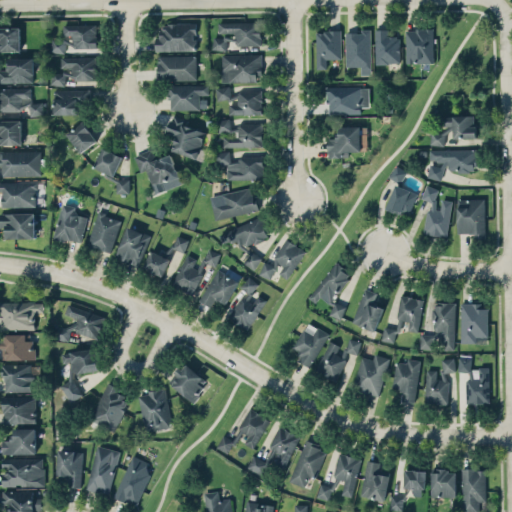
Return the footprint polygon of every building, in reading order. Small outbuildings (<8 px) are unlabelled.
[(218,22),(218,32),(235,32),(235,45),(261,44),(260,21),(218,22)] [(155,51),(195,50),(194,22),(160,23),(161,36),(155,36),(155,51)] [(63,35),(72,34),(73,48),(97,47),(96,24),(63,25),(63,35)] [(0,50),(20,50),(20,26),(0,26),(0,50)] [(387,28),(375,28),(375,63),(400,63),(399,36),(387,36),(387,28)] [(406,62),(433,62),(433,28),(405,29),(406,62)] [(316,30),(316,68),(326,68),(326,59),(341,58),(340,30),(316,30)] [(345,31),(346,67),(371,66),(369,30),(345,31)] [(64,53),(65,39),(52,37),(50,51),(64,53)] [(221,54),(222,82),(260,81),(260,54),(221,54)] [(157,55),(157,79),(196,79),(196,55),(157,55)] [(97,57),(62,56),(61,72),(51,72),(51,84),(65,85),(65,78),(96,79),(97,57)] [(32,57),(7,58),(7,70),(0,69),(0,82),(33,82),(32,57)] [(206,108),(206,96),(208,96),(208,84),(168,84),(169,109),(206,108)] [(31,86),(0,87),(0,110),(29,109),(29,115),(46,114),(45,102),(31,102),(31,86)] [(229,114),(262,113),(261,90),(230,91),(230,86),(216,86),(216,100),(236,99),(236,103),(228,103),(229,114)] [(369,86),(327,86),(327,114),(361,113),(360,106),(369,106),(369,86)] [(54,114),(82,113),(82,105),(89,105),(88,89),(53,89),(54,114)] [(205,131),(183,124),(185,117),(171,114),(166,134),(175,136),(171,150),(197,158),(205,131)] [(475,137),(475,114),(443,115),(443,131),(430,131),(431,145),(445,144),(444,129),(453,129),(453,138),(475,137)] [(21,143),(21,119),(0,119),(0,140),(0,144),(21,143)] [(262,146),(262,122),(232,123),(232,119),(218,119),(218,132),(224,132),(224,146),(262,146)] [(97,141),(84,121),(67,131),(79,152),(97,141)] [(327,138),(327,156),(348,156),(348,151),(360,151),(360,126),(337,126),(337,137),(327,138)] [(130,182),(114,175),(122,155),(102,147),(93,168),(120,180),(116,189),(125,193),(130,182)] [(182,183),(171,153),(156,159),(152,148),(134,155),(141,172),(146,170),(155,193),(182,183)] [(428,178),(444,178),(444,171),(476,171),(476,149),(430,149),(430,162),(429,162),(428,178)] [(2,176),(40,175),(40,150),(0,150),(0,163),(1,164),(2,176)] [(227,179),(263,178),(262,155),(238,155),(239,162),(230,162),(229,151),(216,151),(216,164),(227,164),(227,179)] [(407,170),(395,164),(389,177),(401,182),(407,170)] [(0,181),(0,190),(1,190),(2,206),(36,205),(35,180),(0,181)] [(408,215),(417,192),(395,184),(386,206),(408,215)] [(452,199),(442,198),(440,209),(435,208),(437,187),(424,185),(422,199),(428,200),(425,233),(447,236),(452,199)] [(259,209),(256,195),(251,196),(249,187),(210,195),(215,218),(259,209)] [(484,198),(457,198),(457,233),(474,232),(474,238),(485,237),(484,198)] [(80,243),(87,216),(75,213),(76,206),(61,203),(53,236),(80,243)] [(35,237),(35,212),(0,212),(0,228),(5,228),(6,237),(35,237)] [(112,251),(120,217),(96,212),(88,245),(112,251)] [(241,238),(244,246),(270,236),(262,216),(218,233),(223,245),(241,238)] [(115,257),(138,266),(150,234),(127,225),(115,257)] [(188,238),(177,235),(173,247),(185,251),(188,238)] [(287,278),(305,250),(286,238),(270,263),(265,260),(259,271),(271,279),(276,271),(287,278)] [(221,253),(208,248),(203,261),(216,265),(221,253)] [(143,268),(162,276),(169,258),(150,250),(143,268)] [(244,261),(254,268),(261,258),(252,251),(244,261)] [(196,258),(185,253),(172,286),(193,294),(202,272),(192,268),(196,258)] [(309,298),(316,302),(320,296),(332,305),(329,314),(341,319),(346,305),(338,302),(332,299),(343,286),(349,270),(335,260),(309,298)] [(217,268),(199,300),(212,308),(217,299),(225,304),(241,276),(227,268),(224,272),(217,268)] [(258,283),(249,275),(240,286),(250,293),(258,283)] [(378,292),(364,287),(352,322),(374,330),(383,307),(374,303),(378,292)] [(266,299),(258,294),(252,303),(241,295),(227,317),(247,329),(266,299)] [(419,331),(422,297),(399,295),(397,318),(408,319),(407,330),(419,331)] [(35,328),(34,311),(43,311),(43,300),(0,301),(1,329),(35,328)] [(453,350),(455,302),(434,301),(433,334),(420,333),(420,348),(433,349),(433,338),(443,338),(442,349),(453,350)] [(481,302),(460,302),(460,342),(487,342),(488,308),(481,307),(481,302)] [(105,315),(68,304),(64,313),(74,316),(70,329),(56,324),(53,336),(67,341),(71,329),(98,338),(105,315)] [(296,358),(310,366),(328,333),(307,321),(293,347),(300,351),(296,358)] [(381,339),(393,342),(396,328),(384,326),(381,339)] [(33,333),(2,333),(2,359),(33,359),(33,333)] [(357,354),(361,341),(348,337),(345,350),(357,354)] [(315,371),(336,380),(346,358),(335,354),(339,344),(329,340),(315,371)] [(99,370),(95,347),(61,353),(62,363),(68,362),(71,381),(64,382),(66,399),(79,397),(75,374),(99,370)] [(380,394),(389,357),(374,353),(373,358),(360,355),(353,388),(380,394)] [(466,402),(489,402),(489,367),(471,367),(471,356),(458,356),(458,371),(466,371),(466,402)] [(455,371),(453,357),(441,358),(442,379),(446,378),(445,371),(455,371)] [(414,402),(420,360),(407,358),(406,363),(396,361),(392,388),(402,389),(401,400),(414,402)] [(2,391),(32,391),(32,363),(3,363),(2,391)] [(208,380),(185,363),(169,383),(193,401),(208,380)] [(448,403),(449,379),(436,379),(436,369),(426,369),(425,402),(448,403)] [(114,430),(129,399),(118,393),(120,388),(108,382),(89,418),(114,430)] [(145,431),(172,426),(164,388),(137,394),(145,431)] [(36,422),(35,395),(2,395),(2,423),(36,422)] [(269,418),(249,407),(233,439),(223,434),(216,447),(229,454),(241,431),(249,435),(245,442),(254,447),(269,418)] [(300,434),(279,425),(264,460),(253,454),(247,468),(265,475),(270,465),(284,471),(300,434)] [(2,453),(35,453),(35,427),(12,427),(12,439),(2,439),(2,453)] [(327,448),(304,440),(289,480),(304,486),(308,474),(316,477),(327,448)] [(110,493),(119,450),(95,445),(87,489),(110,493)] [(80,486),(82,450),(58,449),(57,474),(66,475),(66,486),(80,486)] [(361,457),(338,452),(333,477),(344,479),(341,494),(352,496),(361,457)] [(151,471),(145,469),(149,461),(132,454),(113,496),(136,506),(151,471)] [(2,486),(44,484),(43,457),(2,457),(2,486)] [(359,495),(384,500),(390,475),(378,472),(380,462),(367,459),(359,495)] [(455,496),(456,469),(431,468),(431,496),(455,496)] [(479,511),(479,501),(485,501),(485,468),(461,468),(462,511),(479,511)] [(413,495),(424,495),(425,470),(405,469),(404,487),(414,487),(413,495)] [(329,499),(332,486),(319,483),(316,496),(329,499)] [(12,511),(33,511),(34,509),(40,509),(40,497),(29,497),(29,490),(2,489),(2,504),(12,504),(12,511)] [(231,511),(231,497),(219,498),(218,490),(205,491),(206,511),(231,511)] [(402,510),(404,495),(391,493),(389,508),(402,510)] [(244,511),(272,511),(274,505),(247,500),(244,511)] [(306,511),(307,504),(294,503),(293,511),(306,511)]
